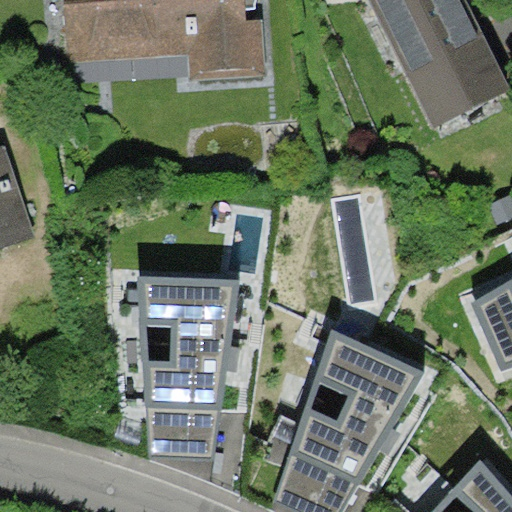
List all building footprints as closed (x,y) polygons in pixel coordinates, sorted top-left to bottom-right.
[(246,0),(64,0),(69,64),(181,59),(182,77),(261,70),(246,0)] [(360,0),(427,140),(503,96),(458,0),(360,0)] [(0,258),(27,248),(0,172),(0,258)] [(391,174),(355,178),(359,242),(394,239),(391,174)] [(511,277),(462,299),(511,419),(511,277)]
